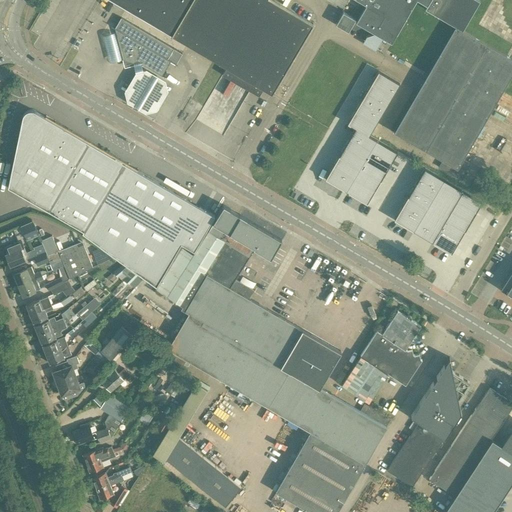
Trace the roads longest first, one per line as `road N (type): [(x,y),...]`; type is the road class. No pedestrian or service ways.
road 1 (tertiary): [(511,348),(8,59)]
road 2 (residential): [(87,511),(0,293)]
